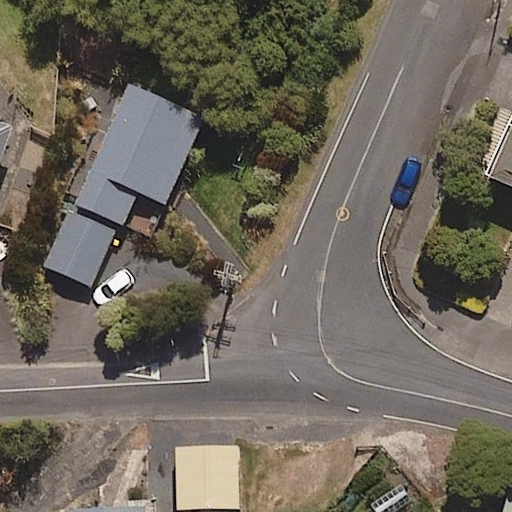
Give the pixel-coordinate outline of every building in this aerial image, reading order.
[(164,202),(204,118),(129,83),(44,263),(90,285),(136,188),(164,202)] [(0,157),(12,123),(0,118),(0,157)] [(511,125),(491,173),(511,182),(511,125)] [(239,507),(238,446),(177,447),(177,508),(239,507)] [(511,511),(511,488),(510,488),(502,511),(511,511)]
